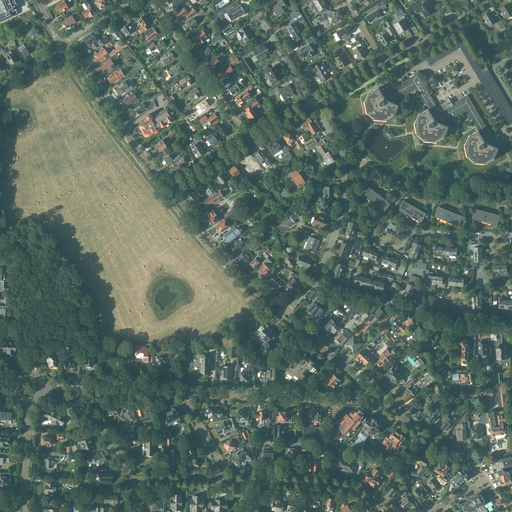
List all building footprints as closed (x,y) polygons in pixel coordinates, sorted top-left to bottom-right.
[(0,0),(0,22),(13,17),(16,15),(17,13),(16,10),(13,5),(11,0),(0,0)] [(62,3),(56,7),(60,14),(68,9),(65,3),(64,0),(61,1),(62,3)] [(87,9),(81,13),(84,18),(87,16),(88,18),(89,18),(95,15),(87,0),(83,2),(87,9)] [(97,0),(98,0),(95,2),(100,10),(107,6),(104,0),(97,0)] [(171,0),(168,2),(169,3),(169,4),(169,3),(172,7),(172,8),(174,10),(176,9),(186,2),(187,2),(187,1),(185,0),(171,0)] [(282,0),(277,0),(271,4),(275,10),(274,11),(277,17),(285,12),(281,7),(285,5),(282,0)] [(327,8),(322,0),(317,0),(316,1),(316,0),(310,0),(308,2),(311,7),(313,5),(318,13),(327,8)] [(422,2),(413,8),(415,11),(417,10),(419,13),(421,12),(425,18),(435,12),(434,10),(433,10),(429,4),(430,4),(429,3),(428,3),(427,1),(426,1),(423,4),(422,2)] [(234,3),(222,10),(224,14),(227,13),(232,21),(244,14),(239,6),(238,6),(237,7),(234,3)] [(366,17),(370,23),(381,17),(379,12),(380,11),(386,8),(384,4),(378,7),(379,9),(378,10),(377,10),(366,17)] [(500,9),(507,20),(511,16),(511,10),(508,4),(500,9)] [(187,14),(182,8),(177,11),(178,12),(177,12),(177,13),(176,14),(177,16),(176,17),(178,20),(187,14)] [(186,16),(188,19),(196,13),(194,10),(188,14),(186,16)] [(288,14),(291,19),(300,14),(298,10),(296,12),(295,10),(288,14)] [(320,17),(312,22),(315,26),(318,25),(316,23),(319,22),(320,24),(325,20),(329,18),(331,21),(333,24),(343,18),(338,10),(335,12),(334,12),(334,13),(331,14),(329,11),(323,15),(322,15),(322,16),(320,17)] [(483,18),(489,27),(497,23),(491,12),(485,16),(486,16),(483,18)] [(78,17),(75,13),(73,15),(63,21),(67,27),(75,23),(73,19),(78,17)] [(300,14),(291,19),(294,24),(295,23),(299,21),(299,22),(303,20),(300,14)] [(137,30),(138,31),(140,34),(149,28),(147,24),(149,23),(144,16),(137,21),(142,27),(137,30)] [(402,20),(394,24),(400,34),(408,29),(405,23),(408,21),(404,16),(401,18),(402,20)] [(183,26),(188,33),(194,28),(193,27),(197,24),(195,22),(196,21),(194,19),(190,22),(183,26)] [(501,21),(497,23),(500,30),(505,27),(501,21)] [(295,23),(294,24),(288,27),(295,40),(302,35),(295,23)] [(132,25),(130,26),(128,24),(120,30),(125,37),(134,31),(133,31),(135,30),(132,25)] [(230,24),(222,29),(224,33),(232,29),(230,24)] [(27,32),(32,40),(41,34),(35,26),(27,32)] [(333,35),(339,45),(341,44),(343,43),(348,40),(351,38),(349,35),(353,33),(348,26),(340,30),(336,33),(333,35)] [(196,36),(192,39),(193,40),(193,41),(194,43),(195,43),(196,44),(198,42),(200,44),(205,40),(204,38),(206,36),(202,31),(204,30),(203,27),(196,32),(197,33),(196,34),(195,34),(196,36)] [(246,27),(237,32),(242,39),(241,40),(239,41),(242,46),(247,44),(246,42),(253,38),(246,27)] [(145,36),(149,42),(157,35),(154,30),(153,31),(151,28),(142,35),(144,37),(145,36)] [(380,33),(382,36),(379,38),(384,46),(391,41),(389,38),(390,37),(389,35),(392,33),(389,28),(380,33)] [(120,35),(116,29),(111,32),(115,38),(116,38),(120,35)] [(91,33),(82,39),(88,48),(89,47),(90,48),(92,47),(93,50),(98,47),(98,48),(99,49),(100,48),(102,47),(105,45),(106,44),(109,42),(109,41),(106,37),(100,41),(96,36),(94,37),(91,33)] [(211,40),(213,42),(213,43),(218,40),(219,42),(223,39),(219,34),(211,40)] [(476,74),(492,102),(506,126),(511,122),(511,109),(487,67),(481,71),(462,38),(427,59),(431,65),(460,48),(476,74)] [(155,46),(153,43),(147,47),(151,53),(157,49),(158,51),(165,46),(162,41),(155,46)] [(210,44),(207,46),(200,51),(204,57),(214,50),(210,44)] [(339,45),(337,46),(339,49),(341,53),(342,54),(346,51),(345,50),(343,47),(341,44),(339,45)] [(24,45),(18,48),(23,57),(29,54),(24,45)] [(267,60),(265,56),(268,54),(263,45),(253,51),(260,64),(267,60)] [(314,52),(310,45),(297,52),(301,59),(309,55),(310,58),(315,55),(314,53),(314,52)] [(356,55),(358,58),(360,60),(366,56),(361,47),(353,51),(355,56),(356,55)] [(96,61),(104,57),(106,60),(111,57),(108,54),(107,54),(104,48),(103,49),(101,50),(101,51),(93,56),(94,58),(96,61)] [(127,49),(122,52),(127,60),(132,56),(127,49)] [(246,49),(239,53),(242,58),(248,54),(246,49)] [(9,51),(4,54),(6,57),(11,65),(17,61),(15,59),(17,58),(12,50),(9,52),(9,51)] [(212,61),(209,64),(211,66),(209,66),(211,69),(213,68),(213,70),(221,65),(222,63),(218,58),(219,58),(222,56),(224,55),(221,51),(220,52),(215,55),(214,56),(215,56),(217,58),(212,61)] [(160,59),(165,65),(174,58),(170,52),(160,59)] [(341,53),(334,56),(336,58),(341,68),(348,65),(342,55),(342,54),(341,53)] [(116,68),(111,61),(113,60),(117,57),(115,54),(111,57),(106,60),(107,60),(104,62),(105,63),(99,67),(104,74),(111,70),(112,71),(116,68)] [(118,68),(120,70),(121,71),(126,68),(125,67),(129,65),(127,62),(124,65),(118,68)] [(324,66),(323,62),(313,68),(319,77),(320,77),(323,82),(330,77),(325,69),(326,69),(326,68),(325,68),(324,66)] [(178,65),(168,72),(171,77),(172,77),(173,78),(176,76),(175,75),(178,73),(179,74),(182,72),(181,71),(182,70),(178,65)] [(225,70),(218,75),(219,77),(221,81),(229,76),(228,74),(229,73),(233,71),(230,67),(231,67),(230,65),(224,69),(225,70)] [(267,66),(261,70),(263,73),(265,75),(266,75),(269,80),(270,79),(272,84),(279,80),(281,79),(274,67),(272,68),(269,70),(267,66)] [(120,70),(107,78),(111,84),(115,81),(116,82),(119,80),(124,76),(121,71),(120,70)] [(164,72),(159,76),(156,77),(159,80),(161,79),(166,75),(164,72)] [(499,149),(489,145),(490,143),(492,138),(490,134),(474,107),(467,96),(446,108),(447,110),(441,114),(417,74),(416,75),(415,74),(410,77),(411,78),(382,95),(378,88),(369,93),(365,103),(368,114),(375,120),(387,121),(387,120),(393,117),(394,117),(399,106),(395,104),(396,102),(416,90),(425,104),(428,110),(418,116),(419,116),(416,123),(415,124),(417,136),(418,136),(424,141),(424,142),(437,143),(437,142),(443,138),(444,139),(449,128),(445,126),(446,123),(454,118),(466,111),(478,131),(468,137),(469,138),(466,145),(465,145),(468,158),(468,157),(474,162),(474,163),(487,164),(493,160),(494,160),(499,149)] [(188,76),(175,85),(178,91),(186,86),(186,85),(187,85),(188,86),(192,83),(191,81),(188,76)] [(126,94),(133,89),(130,84),(129,85),(127,81),(126,82),(125,81),(114,88),(119,96),(124,92),(126,94)] [(239,90),(238,88),(241,86),(241,87),(244,85),(242,81),(239,82),(238,81),(234,84),(235,85),(229,90),(233,95),(240,90),(239,90)] [(246,88),(246,89),(248,92),(253,88),(254,87),(254,88),(257,86),(254,83),(251,85),(246,88)] [(279,92),(284,100),(294,95),(289,86),(280,91),(279,92)] [(127,94),(129,96),(123,101),(126,106),(130,103),(132,105),(138,101),(137,99),(134,94),(137,91),(135,88),(127,94)] [(196,89),(183,98),(185,100),(189,98),(190,100),(194,98),(195,100),(201,96),(199,93),(200,93),(196,89)] [(273,89),(267,93),(269,97),(276,94),(273,89)] [(148,99),(150,102),(151,106),(147,108),(148,111),(149,110),(156,108),(153,100),(162,94),(161,91),(148,99)] [(235,100),(240,107),(244,104),(243,103),(250,97),(247,92),(243,94),(242,95),(235,100)] [(176,99),(173,94),(167,98),(170,103),(173,100),(173,101),(176,99)] [(245,114),(249,120),(256,115),(254,112),(255,111),(255,110),(254,108),(259,104),(256,100),(249,105),(250,106),(246,109),(247,112),(245,114)] [(200,108),(202,111),(209,106),(205,101),(199,106),(198,105),(195,107),(197,110),(200,108)] [(147,109),(144,103),(130,112),(133,117),(136,115),(136,116),(140,113),(147,109)] [(189,104),(179,111),(181,114),(191,107),(189,104)] [(170,113),(167,108),(152,118),(150,115),(149,115),(146,116),(145,118),(147,121),(140,126),(147,137),(174,119),(172,115),(173,114),(172,112),(170,113)] [(209,122),(211,125),(218,120),(214,114),(210,117),(210,116),(207,118),(205,116),(198,121),(202,127),(206,124),(209,122)] [(303,120),(304,121),(300,123),(303,129),(309,125),(310,128),(308,129),(312,135),(317,132),(314,126),(313,126),(312,124),(309,118),(306,120),(305,119),(303,120)] [(214,133),(218,131),(224,138),(229,134),(223,126),(222,127),(220,124),(212,130),(213,132),(214,134),(214,133)] [(193,132),(188,127),(182,131),(187,137),(193,132)] [(208,136),(206,138),(212,146),(218,142),(211,133),(213,132),(212,130),(206,134),(208,136)] [(283,137),(289,147),(293,144),(292,142),(294,141),(289,133),(283,137)] [(167,143),(164,139),(155,145),(157,148),(156,149),(156,150),(158,152),(159,153),(163,150),(164,152),(167,150),(166,148),(167,148),(165,144),(167,143)] [(294,142),(299,150),(303,147),(301,144),(300,144),(298,140),(294,142)] [(306,150),(307,149),(308,151),(315,147),(327,165),(335,160),(330,151),(327,153),(324,149),(327,147),(323,140),(316,144),(315,142),(309,146),(308,143),(305,145),(303,146),(306,150)] [(267,147),(272,155),(281,149),(278,145),(276,141),(267,147)] [(282,142),(278,145),(281,149),(285,155),(288,152),(282,142)] [(194,155),(195,154),(198,157),(204,153),(202,150),(203,149),(201,146),(200,146),(198,143),(190,148),(194,155)] [(263,164),(266,162),(267,161),(266,160),(267,160),(261,151),(259,153),(258,152),(256,152),(254,154),(253,155),(256,159),(257,159),(258,159),(262,164),(263,164)] [(166,164),(174,160),(175,159),(175,158),(172,154),(169,156),(168,154),(163,158),(164,159),(163,159),(166,164)] [(185,157),(178,161),(175,163),(172,165),(173,166),(169,169),(171,171),(171,172),(173,175),(175,174),(176,173),(181,169),(179,167),(182,165),(182,166),(188,162),(186,159),(189,156),(188,154),(184,156),(185,157)] [(174,160),(175,163),(178,161),(181,159),(181,158),(183,157),(182,154),(179,155),(175,158),(175,159),(174,160)] [(244,161),(241,164),(244,168),(243,169),(245,173),(246,172),(249,176),(254,172),(255,173),(258,171),(262,176),(265,174),(256,162),(253,164),(249,158),(246,161),(244,162),(244,161)] [(267,161),(266,162),(269,167),(270,166),(271,167),(274,165),(269,158),(267,160),(266,160),(267,161)] [(298,166),(295,168),(296,170),(299,168),(301,170),(306,167),(302,162),(297,165),(298,166)] [(228,171),(233,178),(236,175),(238,177),(239,179),(242,177),(240,175),(234,166),(228,171)] [(289,172),(288,173),(291,178),(292,179),(289,180),(291,183),(292,183),(293,185),(295,183),(295,184),(298,188),(304,184),(305,183),(296,170),(295,168),(294,169),(293,167),(288,170),(289,172)] [(221,174),(216,178),(222,185),(226,181),(227,181),(227,180),(225,177),(224,178),(221,174)] [(363,176),(361,182),(373,187),(374,184),(375,181),(363,176)] [(191,198),(192,200),(204,190),(209,196),(213,194),(203,181),(201,183),(199,181),(186,192),(188,194),(188,195),(190,198),(191,198)] [(322,188),(321,188),(321,191),(323,191),(323,201),(333,201),(333,187),(323,188),(322,188)] [(364,197),(384,213),(391,204),(370,188),(364,197)] [(203,201),(207,208),(212,205),(213,205),(220,201),(219,200),(223,198),(219,192),(216,193),(215,192),(213,194),(209,196),(207,197),(208,198),(203,201)] [(235,200),(231,203),(234,208),(223,215),(225,218),(227,217),(238,210),(237,208),(240,207),(235,200)] [(398,210),(421,223),(426,214),(404,201),(398,210)] [(435,217),(459,227),(463,217),(439,207),(435,217)] [(472,219),(497,226),(500,216),(475,209),(472,219)] [(216,210),(203,217),(208,226),(221,218),(216,210)] [(296,211),(290,215),(291,217),(276,227),(280,233),(296,223),(294,220),(299,217),(296,211)] [(324,229),(327,220),(315,215),(312,224),(316,226),(315,229),(320,231),(321,228),(324,229)] [(227,217),(225,218),(223,219),(224,221),(215,226),(218,231),(218,230),(220,233),(229,227),(229,226),(231,224),(227,217)] [(350,222),(348,228),(356,232),(357,229),(358,229),(359,226),(350,222)] [(230,231),(223,236),(225,238),(224,238),(229,244),(241,234),(240,234),(239,232),(236,229),(235,228),(230,232),(230,231)] [(359,233),(356,232),(348,228),(346,234),(355,238),(356,235),(357,235),(358,235),(358,234),(359,233)] [(244,242),(245,243),(247,246),(251,242),(255,239),(253,236),(244,242)] [(309,237),(304,249),(314,253),(319,241),(309,237)] [(230,246),(235,252),(242,247),(242,246),(241,245),(243,243),(240,239),(230,246)] [(241,251),(243,253),(239,256),(246,264),(253,258),(255,256),(254,255),(253,257),(250,254),(248,252),(247,253),(246,251),(249,248),(251,251),(255,247),(251,242),(247,246),(241,251)] [(343,243),(340,249),(348,252),(349,250),(350,250),(351,249),(353,250),(354,246),(351,245),(350,246),(343,243)] [(414,243),(411,250),(419,253),(421,254),(423,250),(421,249),(422,246),(414,243)] [(254,252),(256,255),(265,247),(262,244),(254,252)] [(442,255),(443,247),(435,246),(434,256),(441,257),(442,255)] [(362,256),(369,258),(372,250),(365,247),(362,256)] [(450,247),(443,247),(442,255),(449,256),(450,247)] [(457,248),(450,247),(449,256),(456,257),(457,257),(457,248)] [(258,254),(259,255),(249,264),(254,269),(259,263),(257,261),(261,257),(260,256),(265,251),(263,249),(258,254)] [(266,258),(271,253),(268,249),(263,255),(266,258)] [(348,252),(340,249),(338,255),(347,258),(348,256),(347,255),(348,252)] [(372,250),(369,258),(376,261),(379,253),(372,250)] [(419,253),(411,250),(409,257),(416,260),(419,253)] [(382,263),(389,266),(392,258),(385,255),(382,263)] [(469,263),(468,269),(474,269),(474,266),(475,266),(476,262),(483,262),(482,255),(474,255),(474,258),(471,259),(471,263),(469,263)] [(296,263),(308,268),(311,261),(298,256),(296,263)] [(295,265),(289,258),(285,261),(290,268),(295,265)] [(392,258),(389,266),(396,269),(399,261),(392,258)] [(264,260),(262,263),(263,264),(256,272),(259,275),(259,276),(261,277),(262,277),(272,268),(264,261),(264,260)] [(397,274),(396,276),(402,278),(407,265),(401,262),(398,271),(397,274)] [(338,263),(335,270),(343,273),(345,266),(338,263)] [(281,264),(275,271),(278,274),(284,268),(281,264)] [(507,265),(499,265),(500,277),(508,276),(508,270),(507,270),(507,265)] [(351,276),(343,273),(335,270),(332,276),(340,279),(341,276),(347,277),(345,281),(348,283),(351,276)] [(427,283),(435,284),(436,276),(433,275),(433,273),(429,272),(429,270),(426,270),(425,273),(428,274),(428,275),(427,283)] [(275,277),(274,276),(269,281),(274,285),(272,288),(276,291),(279,287),(281,288),(286,283),(277,275),(275,277)] [(354,284),(362,286),(364,278),(357,275),(354,284)] [(411,275),(409,281),(417,284),(419,279),(411,275)] [(436,276),(435,284),(442,285),(443,276),(436,276)] [(448,286),(456,286),(457,278),(449,277),(448,286)] [(362,286),(369,288),(371,280),(364,278),(362,286)] [(457,278),(456,286),(463,287),(464,278),(457,278)] [(285,287),(286,289),(283,292),(288,297),(295,289),(292,287),(297,282),(294,279),(290,284),(289,283),(285,287)] [(369,288),(376,290),(378,282),(371,280),(369,288)] [(378,282),(376,290),(383,292),(385,284),(378,282)] [(408,284),(405,291),(413,294),(416,287),(408,284)] [(308,297),(312,300),(318,293),(314,290),(308,297)] [(413,294),(405,291),(402,298),(410,301),(413,294)] [(316,297),(317,298),(306,311),(311,316),(316,320),(324,311),(319,307),(318,306),(322,302),(320,300),(321,298),(318,295),(316,297)] [(499,308),(506,309),(507,301),(504,300),(504,298),(501,297),(501,300),(500,300),(499,308)] [(349,315),(347,317),(351,321),(359,315),(357,312),(359,311),(357,309),(358,307),(355,307),(354,306),(353,305),(353,306),(352,306),(348,306),(348,309),(346,311),(349,315)] [(367,319),(370,322),(375,317),(381,322),(387,315),(380,309),(374,315),(372,313),(367,319)] [(335,338),(342,345),(343,345),(369,316),(364,311),(343,328),(339,331),(340,333),(335,338)] [(393,320),(396,323),(401,316),(397,312),(390,320),(392,322),(393,320)] [(338,331),(341,328),(342,327),(343,328),(349,321),(344,316),(339,321),(336,319),(334,322),(332,320),(326,327),(331,331),(332,330),(334,332),(337,330),(338,331)] [(415,324),(410,318),(405,322),(406,323),(404,324),(405,325),(401,328),(400,329),(405,334),(408,332),(406,330),(409,328),(409,329),(415,324)] [(370,322),(367,319),(344,346),(354,354),(364,343),(357,337),(363,331),(364,332),(371,323),(370,322)] [(400,327),(397,324),(387,335),(390,338),(391,336),(400,327)] [(387,335),(389,326),(386,326),(386,329),(381,328),(381,332),(380,333),(381,334),(387,335)] [(408,332),(405,334),(400,338),(403,341),(412,335),(412,336),(414,334),(416,337),(423,332),(419,327),(415,330),(413,327),(408,332)] [(265,329),(260,334),(261,334),(258,338),(264,344),(262,345),(262,347),(263,348),(262,350),(262,353),(265,356),(268,356),(272,351),(269,348),(270,346),(270,345),(269,345),(275,339),(273,336),(273,337),(265,329)] [(430,343),(436,347),(442,339),(436,335),(434,337),(430,334),(426,339),(430,342),(430,343)] [(428,344),(422,340),(421,341),(419,339),(417,340),(420,343),(419,345),(426,350),(428,347),(426,346),(428,344)] [(15,342),(5,341),(5,344),(1,344),(1,352),(7,352),(7,353),(14,354),(14,352),(15,352),(15,342)] [(462,346),(462,351),(472,352),(475,352),(475,345),(470,345),(470,344),(465,344),(463,341),(460,344),(462,346)] [(478,343),(479,355),(487,354),(487,344),(484,345),(484,342),(478,343)] [(111,360),(119,361),(118,369),(122,369),(123,346),(119,345),(119,351),(111,351),(111,360)] [(499,348),(496,348),(496,360),(507,359),(507,345),(499,345),(499,348)] [(140,346),(136,346),(135,357),(144,357),(143,362),(147,362),(148,349),(140,349),(140,346)] [(360,360),(361,361),(369,353),(369,352),(371,350),(367,346),(357,357),(358,357),(357,359),(359,360),(360,360)] [(71,348),(67,348),(67,351),(66,351),(66,360),(65,367),(66,367),(66,368),(67,369),(69,369),(70,368),(70,367),(74,368),(75,360),(71,360),(71,351),(71,348)] [(389,351),(387,349),(375,360),(381,366),(384,363),(385,364),(394,356),(398,353),(394,348),(391,351),(391,350),(389,351)] [(472,352),(462,351),(461,363),(469,363),(468,365),(471,365),(472,352)] [(86,354),(85,354),(85,362),(85,366),(92,367),(92,364),(95,364),(95,360),(93,360),(93,352),(86,352),(86,354)] [(397,363),(402,359),(405,356),(403,353),(402,353),(402,352),(399,354),(400,355),(399,355),(400,356),(394,360),(397,363)] [(47,357),(47,362),(49,362),(49,367),(57,367),(57,365),(58,365),(58,359),(57,359),(57,354),(57,353),(54,353),(53,354),(51,354),(50,357),(47,357)] [(369,353),(361,361),(366,365),(373,357),(369,353)] [(195,355),(195,367),(202,367),(201,372),(209,373),(210,362),(212,362),(212,356),(212,355),(202,355),(202,356),(195,355)] [(285,373),(292,379),(294,376),(300,382),(307,375),(306,375),(310,371),(312,372),(318,366),(310,359),(306,356),(300,361),(298,359),(292,366),(285,373)] [(167,358),(156,358),(156,370),(164,370),(164,364),(167,364),(167,358)] [(397,372),(401,368),(397,364),(396,364),(390,369),(391,370),(386,374),(387,375),(393,383),(394,382),(396,385),(403,379),(398,373),(397,373),(397,372)] [(223,366),(223,379),(232,380),(232,367),(224,367),(224,366),(223,366)] [(245,368),(245,372),(245,373),(240,373),(240,380),(249,380),(249,377),(250,372),(250,368),(245,368)] [(260,381),(268,381),(268,380),(278,380),(279,368),(271,368),(271,369),(261,368),(260,381)] [(472,375),(472,374),(468,374),(460,375),(460,376),(462,385),(469,385),(468,382),(472,382),(471,375),(472,375)] [(330,379),(330,378),(324,384),(329,389),(332,386),(334,388),(340,381),(333,376),(330,379)] [(313,384),(316,386),(322,379),(320,377),(313,384)] [(408,381),(403,385),(405,388),(413,381),(411,379),(408,381)] [(443,393),(443,392),(442,387),(442,386),(442,385),(442,384),(441,383),(440,382),(439,382),(432,388),(435,391),(435,394),(443,393)] [(410,389),(409,388),(402,393),(405,397),(404,398),(407,402),(416,394),(419,391),(414,386),(412,388),(410,389)] [(507,407),(504,387),(499,388),(497,388),(499,407),(501,407),(507,407)] [(494,397),(492,389),(482,390),(482,397),(487,396),(488,398),(494,397)] [(0,420),(11,421),(12,413),(4,412),(4,410),(0,410),(0,407),(1,400),(0,400),(0,420)] [(431,413),(427,418),(434,423),(442,412),(436,407),(437,405),(436,405),(434,403),(428,411),(431,413)] [(123,413),(123,410),(125,410),(125,406),(116,406),(116,407),(108,407),(108,415),(114,415),(114,417),(119,417),(119,415),(121,415),(123,413)] [(140,409),(143,423),(152,420),(149,407),(140,409)] [(157,413),(155,414),(160,436),(161,435),(162,434),(163,435),(167,432),(168,431),(166,427),(167,427),(168,429),(169,431),(169,436),(189,438),(193,437),(185,423),(180,423),(180,422),(178,419),(179,419),(179,418),(180,417),(179,415),(177,415),(177,414),(177,415),(174,410),(173,408),(167,411),(168,413),(161,417),(160,414),(158,415),(157,413)] [(218,418),(220,418),(223,418),(223,417),(225,417),(226,410),(224,410),(224,409),(218,409),(218,408),(209,408),(208,418),(218,418)] [(418,413),(411,408),(408,412),(414,416),(413,418),(418,423),(422,418),(422,416),(421,416),(423,414),(419,411),(418,413)] [(442,418),(444,419),(447,416),(451,410),(449,408),(442,418)] [(237,412),(237,419),(242,420),(241,422),(248,422),(247,428),(253,429),(254,420),(250,420),(250,414),(249,413),(247,413),(247,410),(242,410),(242,412),(237,412)] [(334,429),(337,432),(336,433),(338,435),(336,437),(340,440),(342,437),(343,437),(346,434),(347,435),(349,432),(350,433),(353,430),(354,431),(361,422),(360,421),(364,416),(362,415),(364,413),(360,410),(357,413),(356,412),(353,414),(351,413),(349,415),(347,414),(344,417),(343,416),(341,419),(340,418),(337,422),(335,424),(336,425),(335,427),(335,428),(334,429)] [(501,411),(496,412),(497,417),(496,417),(499,435),(500,435),(501,435),(503,435),(503,434),(506,434),(506,432),(508,432),(507,427),(507,422),(506,422),(504,410),(501,411)] [(59,425),(62,426),(65,419),(55,415),(56,414),(51,411),(50,412),(49,411),(44,411),(43,421),(48,421),(48,420),(52,422),(51,422),(59,426),(59,425)] [(256,413),(255,422),(259,422),(259,420),(265,420),(266,412),(260,412),(260,413),(256,413)] [(279,422),(292,423),(292,413),(288,413),(288,412),(283,412),(280,412),(280,416),(279,416),(279,417),(277,417),(277,420),(279,421),(279,422)] [(491,432),(491,435),(491,436),(492,436),(493,437),(494,437),(495,436),(495,435),(499,435),(496,417),(497,417),(496,412),(489,413),(486,413),(484,413),(484,415),(485,424),(488,424),(489,424),(490,428),(489,428),(489,432),(491,432)] [(304,438),(313,439),(315,439),(315,425),(316,425),(316,423),(321,423),(323,423),(324,413),(321,413),(311,413),(310,420),(308,420),(308,419),(305,418),(304,438)] [(478,425),(474,426),(474,427),(474,428),(471,428),(472,439),(475,439),(476,440),(480,439),(481,438),(484,437),(483,427),(486,426),(485,424),(484,415),(479,416),(481,427),(479,427),(479,426),(478,425)] [(362,428),(364,429),(358,435),(364,441),(370,435),(372,436),(374,434),(377,436),(381,431),(378,429),(383,424),(375,416),(372,420),(370,419),(368,421),(366,418),(363,422),(366,424),(362,428)] [(451,419),(447,416),(444,419),(439,426),(446,431),(453,422),(454,422),(457,419),(456,418),(453,416),(451,419)] [(466,440),(466,428),(470,428),(469,422),(469,416),(465,416),(465,422),(465,424),(460,424),(461,430),(457,430),(458,440),(466,440)] [(220,424),(221,426),(216,428),(215,429),(218,434),(219,433),(220,435),(224,433),(224,432),(228,430),(226,426),(229,425),(227,422),(224,423),(224,422),(220,424)] [(133,426),(130,426),(130,425),(124,427),(119,428),(124,436),(129,435),(130,439),(135,438),(133,426)] [(276,438),(283,438),(284,426),(275,426),(275,427),(271,426),(271,437),(276,437),(276,438)] [(244,437),(245,440),(250,437),(247,430),(242,433),(243,437),(244,437)] [(406,443),(403,441),(405,438),(405,436),(403,434),(401,435),(395,431),(390,438),(391,438),(389,440),(387,438),(383,443),(386,446),(390,449),(392,446),(397,449),(398,448),(400,445),(403,447),(406,443)] [(56,439),(61,440),(60,442),(64,443),(64,442),(67,442),(66,435),(66,434),(59,433),(57,433),(56,439)] [(42,445),(47,445),(47,447),(50,447),(50,445),(52,445),(53,436),(45,436),(45,438),(42,437),(42,445)] [(12,444),(11,444),(10,444),(11,440),(9,440),(9,439),(9,438),(0,437),(0,446),(1,447),(6,447),(6,446),(11,447),(11,446),(12,446),(12,445),(12,444)] [(351,446),(358,452),(366,443),(359,437),(351,446)] [(80,450),(81,452),(93,447),(90,439),(89,439),(89,438),(88,438),(80,441),(80,442),(78,442),(77,442),(78,444),(77,445),(79,451),(80,450)] [(232,439),(224,443),(228,452),(232,449),(234,454),(237,452),(244,445),(243,443),(236,447),(232,439)] [(286,447),(289,447),(289,460),(297,460),(297,448),(297,446),(301,446),(301,439),(294,439),(289,439),(290,440),(286,440),(286,447)] [(154,441),(144,441),(144,456),(154,456),(154,447),(156,447),(156,441),(154,441)] [(237,458),(234,461),(240,467),(247,460),(248,461),(249,460),(251,462),(251,463),(252,464),(255,464),(256,463),(256,459),(255,458),(255,451),(255,442),(250,442),(246,446),(249,448),(249,449),(246,453),(244,451),(245,451),(242,448),(235,455),(237,458)] [(71,448),(72,450),(73,450),(73,452),(75,452),(76,454),(79,453),(78,450),(77,450),(76,445),(71,447),(71,448)] [(192,457),(189,456),(189,466),(199,467),(199,463),(197,463),(198,456),(196,456),(192,448),(188,451),(192,457)] [(179,463),(179,450),(170,450),(170,459),(169,459),(169,463),(170,463),(170,464),(178,463),(179,463)] [(262,450),(262,460),(276,461),(276,450),(262,450)] [(377,456),(376,457),(377,458),(378,457),(379,457),(379,456),(384,460),(386,457),(383,454),(384,453),(379,450),(376,455),(377,456)] [(314,454),(314,471),(319,471),(321,471),(321,464),(322,464),(322,463),(322,462),(321,462),(319,461),(316,461),(316,451),(314,451),(314,454)] [(45,457),(45,461),(46,461),(46,463),(46,468),(46,469),(47,469),(52,469),(53,469),(54,469),(54,468),(54,461),(55,461),(55,460),(56,460),(60,460),(60,456),(60,453),(53,452),(49,452),(49,455),(49,457),(48,457),(45,457)] [(98,460),(101,465),(106,461),(100,452),(97,454),(96,453),(86,457),(88,464),(98,460)] [(309,471),(314,471),(314,461),(314,455),(310,455),(310,459),(305,459),(305,464),(307,464),(307,470),(309,470),(309,471)] [(423,458),(419,455),(416,462),(422,465),(421,467),(417,472),(412,471),(410,475),(419,478),(427,466),(426,466),(429,461),(428,460),(427,461),(423,459),(423,458)] [(9,458),(2,458),(2,457),(0,456),(0,464),(3,464),(3,462),(9,462),(9,458)] [(494,473),(502,471),(504,471),(508,470),(508,467),(509,470),(511,469),(511,456),(500,459),(501,460),(492,462),(494,473)] [(357,462),(342,458),(339,457),(338,462),(341,463),(339,469),(354,473),(357,462)] [(361,457),(357,463),(363,466),(366,460),(361,457)] [(434,471),(444,477),(450,467),(440,461),(434,471)] [(368,484),(370,485),(378,470),(374,469),(371,475),(368,473),(368,474),(366,473),(365,477),(366,478),(364,482),(368,484)] [(397,472),(392,469),(389,473),(390,474),(388,477),(392,480),(397,472)] [(466,473),(465,473),(465,472),(462,469),(462,470),(462,469),(458,473),(458,474),(454,477),(450,480),(452,482),(451,483),(455,487),(455,486),(457,488),(461,484),(460,483),(464,480),(465,481),(466,481),(467,481),(467,480),(468,480),(468,479),(469,479),(469,478),(469,477),(468,476),(468,475),(467,474),(466,473)] [(378,470),(370,485),(372,486),(376,488),(378,484),(380,485),(382,482),(380,480),(378,478),(381,472),(378,470)] [(504,471),(502,471),(502,473),(498,474),(499,478),(501,477),(502,479),(511,476),(511,470),(511,471),(504,472),(504,471)] [(113,473),(110,473),(99,473),(99,474),(99,477),(100,478),(100,483),(100,484),(110,484),(111,484),(111,480),(111,478),(112,478),(113,476),(113,474),(113,473)] [(408,476),(404,481),(403,483),(407,486),(412,479),(408,476)] [(511,476),(502,479),(502,481),(500,482),(501,486),(511,483),(511,476)] [(9,486),(9,478),(0,477),(0,488),(5,488),(5,486),(9,486)] [(434,492),(434,491),(441,487),(434,478),(429,482),(426,477),(421,480),(425,485),(427,483),(434,492)] [(45,486),(45,491),(45,494),(48,495),(48,497),(55,498),(56,491),(53,491),(53,487),(57,487),(57,484),(47,483),(47,486),(45,486)] [(399,489),(392,484),(388,489),(389,490),(387,493),(386,494),(392,498),(397,491),(399,489)] [(418,488),(412,493),(416,498),(417,497),(421,502),(426,499),(425,498),(429,495),(426,491),(422,494),(418,488)] [(405,490),(400,496),(404,498),(402,500),(403,502),(401,503),(406,509),(408,507),(412,504),(413,505),(409,500),(406,496),(406,495),(408,492),(405,490)] [(487,511),(486,510),(485,510),(483,506),(486,504),(480,492),(469,499),(470,500),(461,505),(465,511),(487,511)] [(105,495),(104,502),(117,503),(117,496),(112,496),(112,493),(106,493),(106,495),(105,495)] [(181,495),(171,495),(171,500),(171,505),(171,510),(174,510),(180,510),(181,506),(181,500),(181,495)] [(313,505),(314,505),(319,506),(320,498),(310,496),(309,507),(311,507),(311,506),(313,506),(313,505)] [(191,499),(191,510),(193,510),(193,511),(200,511),(200,508),(201,508),(202,499),(198,499),(198,498),(193,497),(193,499),(191,499)] [(295,509),(296,509),(297,504),(289,502),(288,505),(283,503),(280,502),(281,498),(276,497),(274,504),(272,504),(272,507),(273,507),(272,510),(281,511),(282,511),(283,508),(284,508),(284,507),(295,510),(295,509)] [(330,511),(332,511),(333,511),(333,508),(334,508),(335,504),(334,504),(335,500),(332,499),(331,499),(329,498),(329,499),(328,499),(326,499),(325,502),(327,503),(327,507),(329,508),(329,511),(330,511)] [(160,504),(161,504),(161,500),(160,500),(158,500),(158,499),(154,499),(154,500),(152,499),(152,511),(154,511),(156,511),(156,510),(159,510),(160,504)] [(217,501),(212,501),(212,502),(208,502),(208,508),(212,508),(212,509),(215,509),(215,511),(223,511),(223,509),(226,509),(226,506),(227,506),(227,505),(226,505),(226,501),(222,501),(217,501)]
